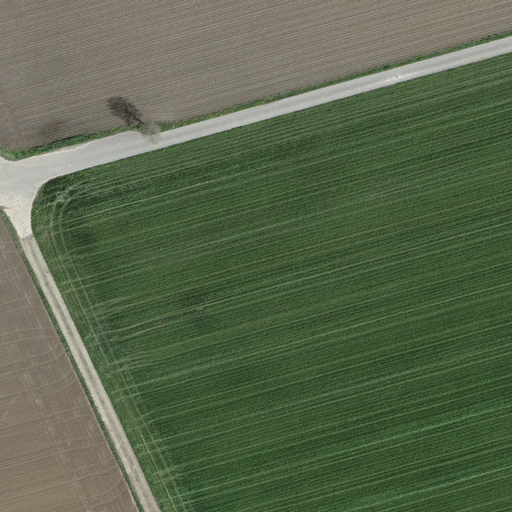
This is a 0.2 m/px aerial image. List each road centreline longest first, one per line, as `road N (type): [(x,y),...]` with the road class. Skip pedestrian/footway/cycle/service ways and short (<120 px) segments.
road 1 (unclassified): [(511,45),(0,184)]
road 2 (track): [(0,192),(149,511)]
